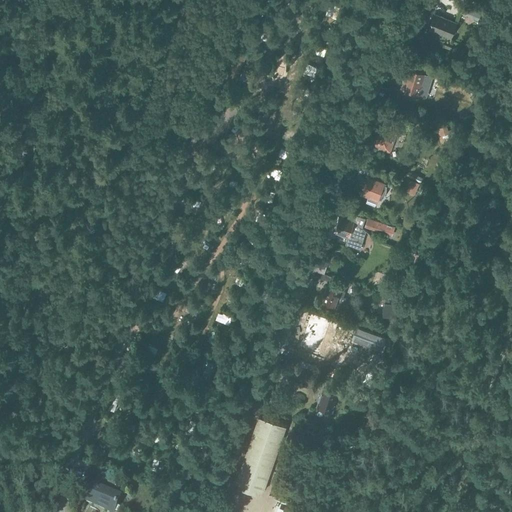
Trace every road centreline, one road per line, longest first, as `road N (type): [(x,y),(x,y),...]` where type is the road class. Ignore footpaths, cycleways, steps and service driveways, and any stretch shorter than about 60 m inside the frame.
road 1 (track): [(246,0),(60,511)]
road 2 (track): [(450,511),(511,321)]
